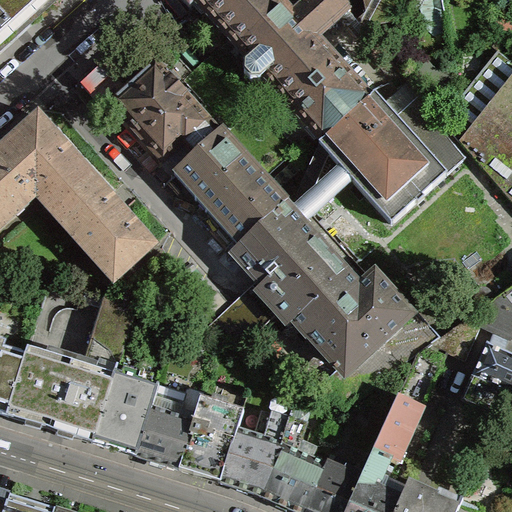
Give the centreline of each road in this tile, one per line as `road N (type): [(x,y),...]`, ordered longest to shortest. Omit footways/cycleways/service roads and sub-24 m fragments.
road 1 (residential): [(238,292),(36,69)]
road 2 (unknown): [(192,511),(0,451)]
